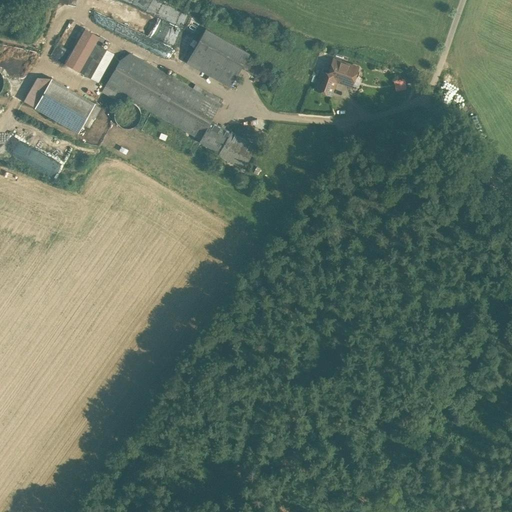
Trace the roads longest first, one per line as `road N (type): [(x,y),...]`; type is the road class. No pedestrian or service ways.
road 1 (track): [(382,511),(511,294)]
road 2 (track): [(424,99),(467,151),(511,182)]
